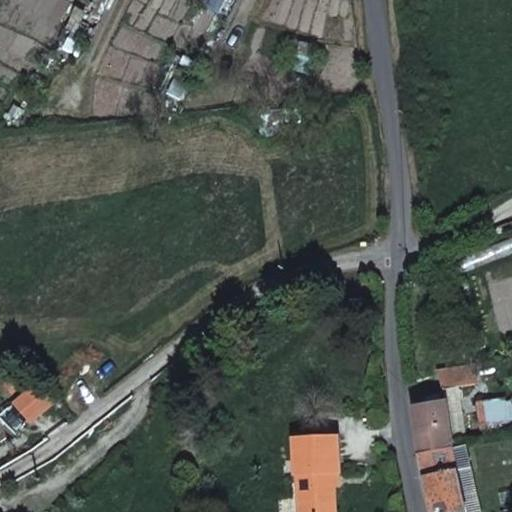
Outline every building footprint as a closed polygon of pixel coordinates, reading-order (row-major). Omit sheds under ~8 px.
[(77,24),(70,38),(81,43),(87,29),(77,24)] [(475,367),(437,374),(440,391),(478,384),(475,367)] [(476,402),(480,430),(493,428),(507,427),(503,398),(476,402)] [(447,403),(414,409),(419,454),(453,448),(447,403)] [(337,511),(336,485),(335,472),(342,472),(340,436),(296,438),(298,474),(300,474),(301,511),(337,511)] [(466,511),(453,448),(419,454),(431,511),(466,511)]
